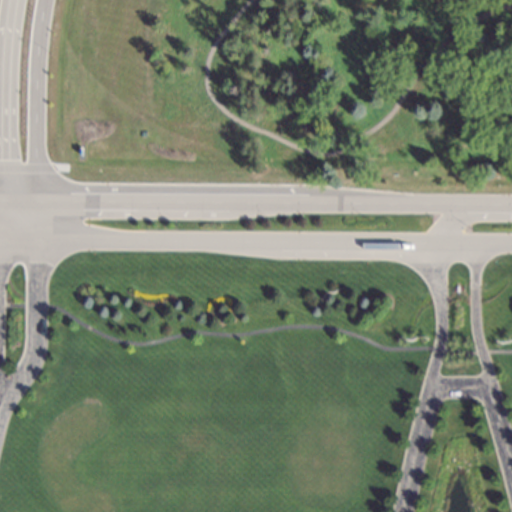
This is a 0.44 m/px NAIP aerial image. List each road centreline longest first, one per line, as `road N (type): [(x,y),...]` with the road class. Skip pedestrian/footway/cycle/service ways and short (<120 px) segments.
road 1 (secondary): [(511,204),(0,199)]
road 2 (secondary): [(0,242),(434,242)]
road 3 (residential): [(37,242),(45,0)]
road 4 (residential): [(13,0),(0,221)]
